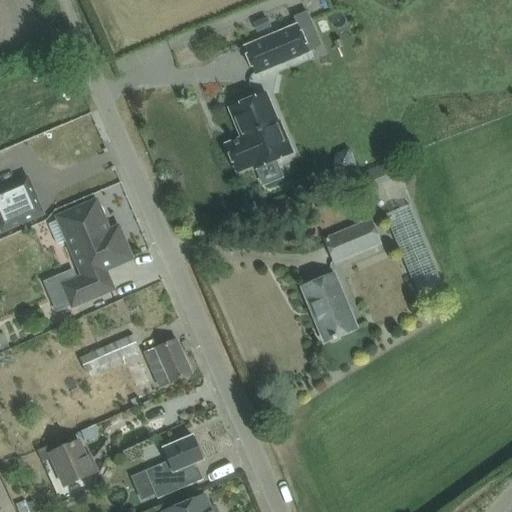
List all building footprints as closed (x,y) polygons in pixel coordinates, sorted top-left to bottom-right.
[(266,16),(252,22),(257,34),(271,28),(266,16)] [(255,71),(309,49),(308,47),(312,46),(303,23),(245,46),(255,71)] [(383,96),(389,53),(351,47),(344,90),(383,96)] [(244,139),(228,145),(239,171),(254,164),(256,167),(289,153),(265,96),(232,110),(244,139)] [(366,101),(366,143),(406,143),(407,102),(366,101)] [(27,179),(0,190),(0,229),(1,229),(2,231),(41,214),(27,179)] [(332,196),(316,203),(319,211),(335,204),(332,196)] [(422,200),(401,207),(428,285),(449,278),(422,200)] [(57,221),(49,224),(57,245),(66,241),(80,275),(61,283),(71,306),(94,297),(112,289),(104,270),(131,259),(118,228),(109,232),(103,218),(104,215),(104,211),(101,208),(98,207),(96,202),(77,210),(56,219),(57,221)] [(371,218),(323,238),(334,263),(381,243),(371,218)] [(334,276),(306,287),(303,289),(325,341),(332,338),(333,341),(338,339),(338,337),(356,329),(334,276)] [(79,358),(86,373),(139,350),(133,335),(79,358)] [(177,340),(155,349),(144,354),(159,385),(160,388),(192,374),(177,340)] [(140,398),(153,392),(139,362),(126,368),(140,398)] [(94,423),(96,435),(112,433),(110,421),(94,423)] [(169,461),(145,471),(155,495),(157,499),(203,480),(196,463),(203,460),(193,436),(174,444),(164,448),(169,461)] [(43,462),(50,458),(64,488),(99,472),(91,453),(88,455),(80,438),(64,446),(61,439),(37,450),(43,462)] [(211,511),(205,496),(166,511),(211,511)] [(24,501),(16,505),(18,511),(29,511),(26,504),(24,501)]
